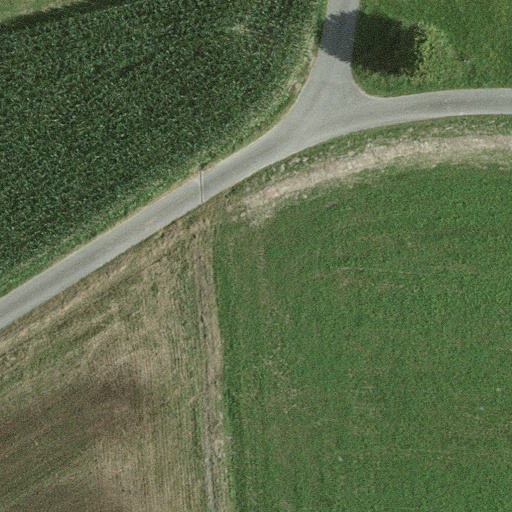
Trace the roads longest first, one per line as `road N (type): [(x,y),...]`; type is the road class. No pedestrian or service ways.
road 1 (track): [(0,314),(321,117)]
road 2 (track): [(321,117),(511,100)]
